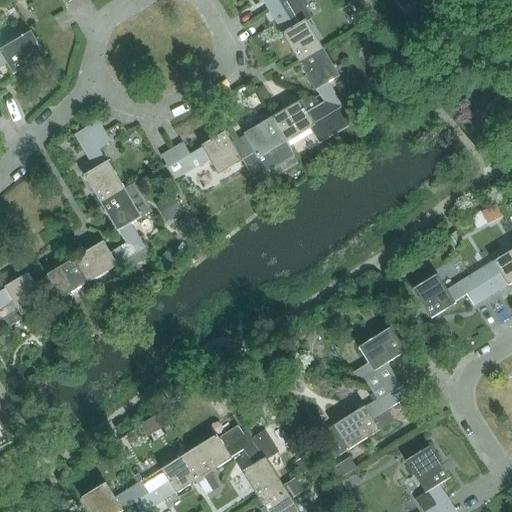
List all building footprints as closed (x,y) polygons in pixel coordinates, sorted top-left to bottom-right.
[(263,0),(270,12),(289,0),(263,0)] [(282,35),(298,63),(323,49),(307,23),(312,20),(301,0),(289,0),(270,12),(283,34),(282,35)] [(0,68),(6,65),(13,76),(46,57),(31,32),(0,49),(0,68)] [(258,49),(268,43),(262,33),(252,38),(258,49)] [(317,91),(324,102),(325,103),(329,101),(335,112),(343,108),(346,108),(359,112),(360,111),(347,90),(336,96),(328,83),(339,77),(323,49),(298,63),(315,92),(317,91)] [(300,101),(272,118),(286,142),(311,127),(322,143),(354,122),(346,108),(343,108),(335,112),(329,101),(325,103),(324,102),(320,105),(315,98),(313,97),(302,103),(300,101)] [(238,125),(226,133),(233,144),(244,161),(252,175),(291,151),(290,149),(291,149),(286,142),(272,118),(244,135),(238,125)] [(98,122),(76,135),(82,146),(104,133),(98,122)] [(84,176),(101,205),(125,190),(108,162),(106,163),(99,151),(111,144),(104,133),(82,146),(76,135),(75,136),(95,170),(84,176)] [(183,144),(173,150),(186,173),(208,160),(217,175),(242,161),(242,162),(244,161),(233,144),(226,133),(201,147),(202,148),(190,156),(183,144)] [(186,173),(173,150),(162,157),(175,180),(186,173)] [(119,232),(126,244),(127,245),(131,242),(137,253),(144,248),(130,224),(141,218),(125,190),(101,205),(117,233),(119,232)] [(182,214),(171,196),(155,204),(165,223),(182,214)] [(481,212),(487,224),(504,217),(498,204),(481,212)] [(177,222),(183,233),(194,227),(187,216),(177,222)] [(104,242),(75,259),(89,283),(117,266),(117,265),(119,264),(123,271),(150,256),(144,248),(137,253),(131,242),(127,245),(126,244),(110,254),(104,242)] [(508,287),(511,284),(511,249),(492,262),(469,275),(484,300),(507,285),(508,287)] [(48,278),(36,285),(46,302),(58,295),(61,300),(89,283),(75,259),(47,276),(48,278)] [(0,320),(17,310),(20,316),(45,302),(45,303),(46,302),(36,285),(35,285),(29,274),(5,288),(5,290),(0,292),(0,320)] [(474,307),(484,300),(469,275),(445,289),(437,276),(413,291),(431,319),(455,304),(454,303),(467,295),(474,307)] [(367,363),(352,373),(365,390),(372,391),(379,402),(401,388),(395,377),(387,364),(406,353),(391,329),(358,349),(367,363)] [(17,374),(8,381),(17,393),(27,386),(17,374)] [(219,383),(223,391),(234,384),(230,377),(219,383)] [(332,426),(319,435),(335,460),(348,451),(366,440),(371,436),(380,431),(395,421),(388,411),(408,398),(407,397),(401,388),(379,402),(372,391),(368,394),(373,402),(365,407),(364,407),(332,426)] [(163,412),(140,427),(147,438),(170,423),(163,412)] [(0,449),(8,445),(2,435),(5,433),(0,424),(0,449)] [(243,451),(244,451),(241,447),(252,440),(248,432),(247,431),(241,435),(236,427),(218,438),(216,435),(210,439),(188,452),(204,477),(209,474),(232,460),(231,458),(243,451)] [(242,473),(259,501),(283,487),(266,460),(277,452),(264,431),(252,439),(248,432),(252,440),(241,447),(244,451),(253,466),(242,473)] [(430,448),(405,462),(425,494),(415,500),(423,511),(447,511),(453,509),(447,500),(439,486),(450,479),(430,448)] [(197,482),(204,477),(188,452),(160,470),(138,484),(153,508),(175,493),(176,495),(197,482)] [(328,470),(334,481),(356,468),(350,457),(328,470)] [(305,458),(295,465),(301,475),(312,468),(305,458)] [(320,477),(315,468),(304,475),(310,484),(320,477)] [(204,477),(213,492),(218,488),(209,474),(204,477)] [(204,477),(197,482),(206,496),(213,492),(204,477)] [(299,511),(289,496),(298,490),(292,481),(283,487),(259,501),(266,511),(299,511)] [(140,511),(145,511),(153,508),(138,484),(114,499),(105,484),(82,499),(90,511),(123,511),(135,503),(140,511)] [(331,511),(340,506),(333,496),(316,507),(319,511),(331,511)] [(42,510),(43,511),(60,511),(62,511),(55,501),(42,510)]
